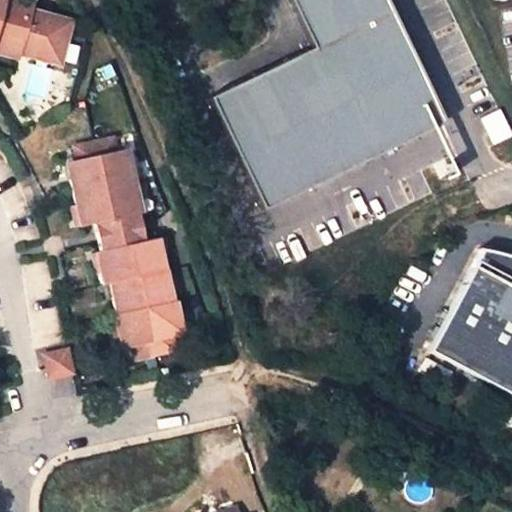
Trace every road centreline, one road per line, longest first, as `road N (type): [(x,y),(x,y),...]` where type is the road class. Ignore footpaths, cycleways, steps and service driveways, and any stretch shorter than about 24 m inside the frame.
road 1 (track): [(94,0),(176,170),(248,375)]
road 2 (residential): [(0,455),(236,399)]
road 3 (track): [(248,375),(236,399),(274,511)]
